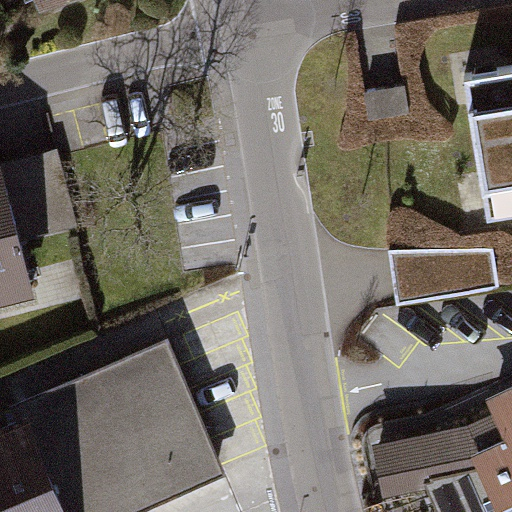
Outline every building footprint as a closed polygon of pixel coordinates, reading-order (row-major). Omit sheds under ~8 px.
[(29,0),(35,12),(63,0),(29,0)] [(511,73),(461,82),(484,221),(511,216),(511,73)] [(63,149),(15,155),(32,289),(80,283),(63,149)] [(0,200),(0,311),(27,305),(0,200)] [(494,249),(389,250),(392,278),(396,305),(501,290),(494,249)] [(0,511),(146,511),(223,480),(165,346),(16,410),(23,428),(0,437),(0,511)] [(511,511),(511,388),(487,400),(492,416),(469,426),(373,445),(384,499),(429,490),(438,511),(511,511)]
